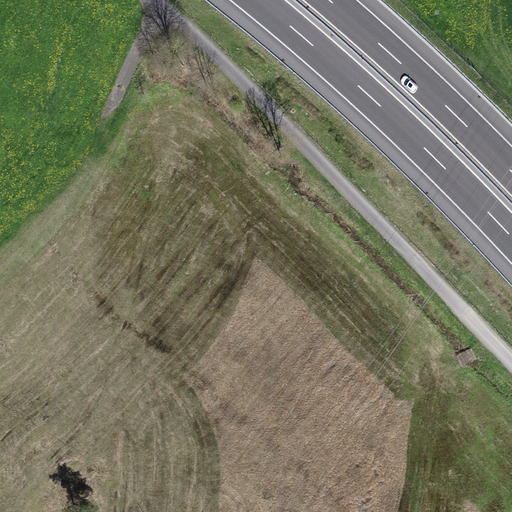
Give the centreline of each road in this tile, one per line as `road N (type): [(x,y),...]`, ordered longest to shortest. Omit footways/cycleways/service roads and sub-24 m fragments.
road 1 (track): [(511,362),(152,0)]
road 2 (motorway): [(255,0),(358,87),(511,239)]
road 3 (motorway): [(511,173),(325,0)]
